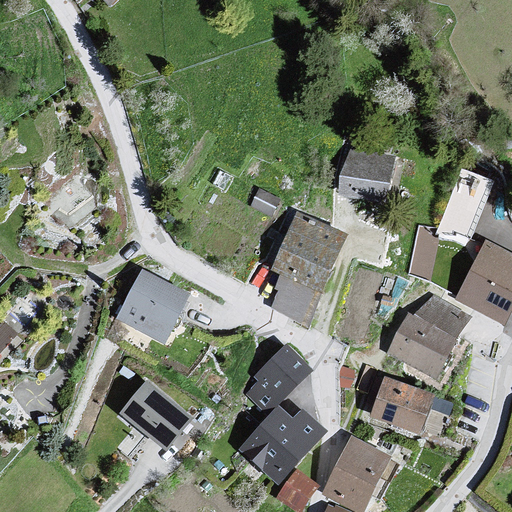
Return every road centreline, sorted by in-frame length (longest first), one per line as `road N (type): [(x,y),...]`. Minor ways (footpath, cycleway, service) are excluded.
road 1 (residential): [(50,0),(105,97),(144,245),(325,365),(325,436),(309,511)]
road 2 (residential): [(428,511),(491,422),(511,335)]
